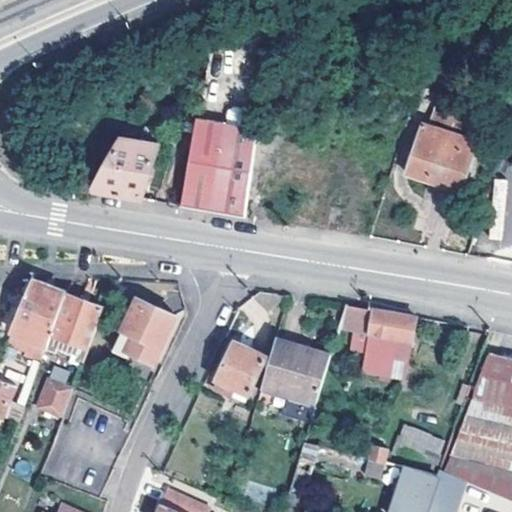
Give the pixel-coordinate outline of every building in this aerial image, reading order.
[(457,96),(511,114),(511,82),(465,72),(457,96)] [(214,211),(245,216),(260,109),(238,106),(236,124),(201,118),(185,206),(214,211)] [(481,141),(479,140),(485,121),(452,110),(446,129),(427,124),(409,173),(464,190),(481,141)] [(139,139),(159,150),(164,135),(145,126),(139,139)] [(141,199),(144,191),(159,150),(139,139),(126,133),(96,191),(129,197),(141,199)] [(340,143),(284,135),(275,196),(296,199),(297,190),(298,182),(315,185),(317,170),(335,173),(340,143)] [(332,195),(335,173),(317,170),(315,185),(298,182),(297,190),(332,195)] [(498,238),(508,180),(497,178),(487,237),(498,238)] [(141,199),(151,201),(153,193),(144,191),(141,199)] [(47,351),(52,335),(64,294),(36,281),(0,366),(0,415),(5,418),(29,357),(43,363),(47,351)] [(52,335),(90,348),(105,307),(64,294),(52,335)] [(115,348),(134,358),(150,366),(175,317),(140,299),(115,348)] [(341,329),(363,333),(368,309),(348,305),(341,329)] [(368,309),(363,333),(377,335),(375,355),(413,362),(419,317),(368,309)] [(84,364),(90,348),(52,335),(47,351),(56,354),(57,350),(74,356),(73,360),(84,364)] [(264,388),(318,405),(333,356),(278,341),(264,388)] [(235,344),(215,388),(245,403),(267,358),(235,344)] [(132,363),(134,358),(115,348),(113,354),(132,363)] [(511,356),(492,351),(449,470),(511,498),(511,356)] [(40,409),(63,418),(74,391),(50,382),(40,409)] [(317,409),(318,405),(264,388),(262,394),(317,409)] [(402,424),(393,452),(436,466),(445,438),(402,424)] [(301,511),(323,439),(309,435),(285,511),(301,511)] [(374,455),(389,459),(392,447),(377,442),(374,455)] [(429,511),(440,475),(409,465),(394,511),(429,511)] [(160,511),(208,511),(211,508),(171,490),(160,511)] [(83,511),(63,503),(58,511),(46,511),(41,510),(40,511),(83,511)]
